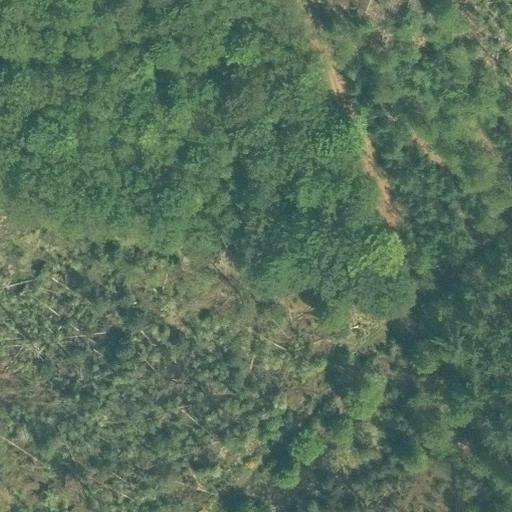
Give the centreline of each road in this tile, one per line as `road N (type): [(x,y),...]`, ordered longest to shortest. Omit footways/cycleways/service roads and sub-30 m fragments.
road 1 (track): [(0,201),(414,308),(492,511)]
road 2 (track): [(414,308),(298,0)]
road 3 (track): [(206,511),(414,308)]
road 4 (track): [(414,308),(511,213)]
